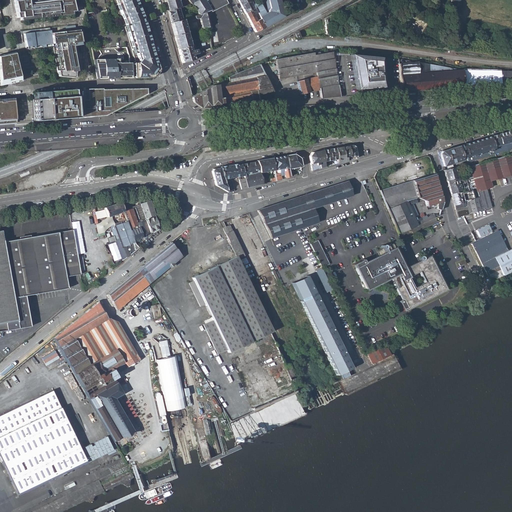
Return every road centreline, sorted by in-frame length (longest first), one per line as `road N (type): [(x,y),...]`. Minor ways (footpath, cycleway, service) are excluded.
road 1 (residential): [(0,371),(190,215),(196,193)]
road 2 (residential): [(172,78),(0,91)]
road 3 (primary): [(0,138),(170,124)]
road 4 (primary): [(195,122),(356,109)]
road 5 (residential): [(182,135),(166,153),(84,166),(78,188)]
road 6 (residential): [(231,0),(249,36),(172,78)]
road 7 (residential): [(196,193),(208,164),(302,147)]
